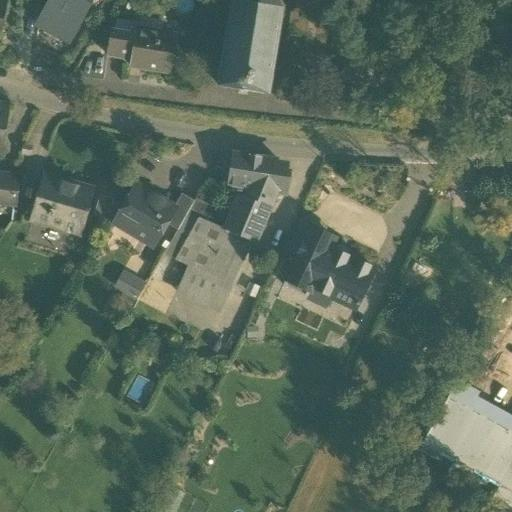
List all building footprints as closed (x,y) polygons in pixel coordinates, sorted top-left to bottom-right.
[(48,0),(38,20),(72,38),(91,0),(48,0)] [(231,0),(218,85),(267,93),(281,8),(276,0),(231,0)] [(136,23),(135,29),(160,33),(162,21),(137,18),(136,23)] [(115,20),(113,31),(134,35),(135,29),(136,23),(115,20)] [(129,66),(170,73),(176,35),(160,33),(135,29),(134,35),(113,31),(110,30),(106,55),(130,60),(129,66)] [(246,189),(272,192),(276,164),(277,159),(233,152),(228,186),(246,189)] [(282,165),(276,164),(272,192),(277,193),(283,194),(285,192),(287,176),(284,173),(285,169),(282,165)] [(79,190),(80,185),(44,174),(43,179),(79,190)] [(0,204),(14,206),(17,178),(0,176),(0,204)] [(77,234),(79,235),(92,188),(80,185),(79,190),(43,179),(34,211),(36,211),(37,207),(50,211),(46,223),(78,232),(77,234)] [(111,205),(121,211),(135,188),(124,182),(114,200),(111,205)] [(138,238),(152,246),(165,223),(174,208),(173,208),(137,186),(135,188),(121,211),(117,218),(135,229),(138,238)] [(251,241),(272,192),(246,189),(243,196),(228,230),(251,240),(251,241)] [(255,243),(277,193),(272,192),(251,241),(255,243)] [(165,223),(177,230),(194,202),(181,194),(173,208),(174,208),(165,223)] [(228,230),(243,196),(237,194),(223,228),(228,230)] [(111,205),(114,200),(98,196),(93,216),(102,220),(111,205)] [(195,200),(194,202),(177,230),(187,236),(198,217),(207,221),(213,208),(195,200)] [(36,211),(34,211),(31,221),(77,234),(78,232),(46,223),(50,211),(37,207),(36,211)] [(188,266),(231,286),(251,241),(251,240),(228,230),(223,228),(207,221),(198,217),(187,236),(174,260),(188,266)] [(334,239),(310,227),(282,285),(306,297),(311,288),(329,296),(354,308),(356,305),(358,306),(359,303),(357,302),(373,268),(330,248),(334,239)] [(164,254),(174,260),(187,236),(177,230),(164,254)] [(164,281),(178,287),(188,266),(174,260),(164,281)] [(220,310),(231,286),(188,266),(178,287),(176,291),(220,310)] [(146,283),(123,270),(113,288),(136,301),(146,283)] [(306,297),(325,305),(329,296),(311,288),(306,297)] [(476,397),(478,393),(457,382),(419,451),(449,468),(469,478),(495,493),(511,501),(511,460),(458,430),(476,397)] [(511,416),(476,397),(458,430),(511,460),(511,416)] [(469,478),(449,468),(444,478),(463,488),(469,478)] [(510,511),(511,508),(511,501),(495,493),(490,502),(507,511),(510,511)] [(447,511),(441,502),(427,496),(413,498),(402,508),(400,511),(447,511)]
